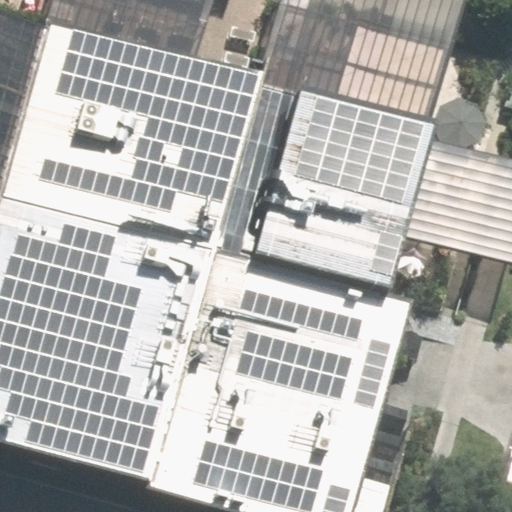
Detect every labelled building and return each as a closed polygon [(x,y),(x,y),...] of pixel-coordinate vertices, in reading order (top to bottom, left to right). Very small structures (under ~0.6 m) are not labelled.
[(47,0),(38,37),(36,44),(184,86),(207,0),(47,0)] [(274,0),(247,101),(277,109),(408,145),(419,148),(451,31),(339,0),(274,0)] [(184,86),(36,44),(33,55),(0,168),(0,472),(130,507),(247,101),(184,86)] [(0,168),(33,55),(18,51),(0,45),(0,168)] [(201,264),(130,507),(148,511),(340,511),(395,324),(359,313),(377,247),(404,155),(408,145),(277,109),(230,273),(201,264)] [(511,248),(511,185),(404,155),(377,247),(502,283),(511,248)]
